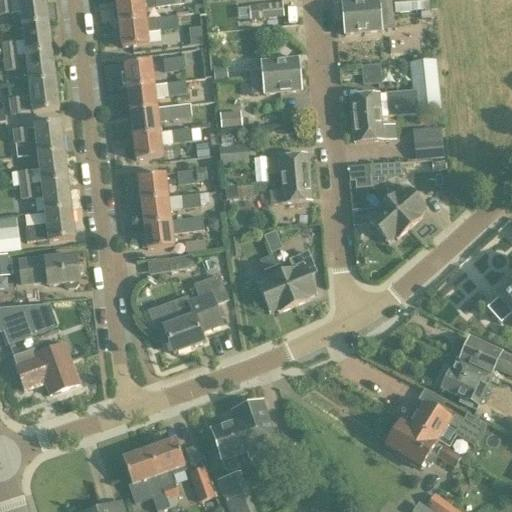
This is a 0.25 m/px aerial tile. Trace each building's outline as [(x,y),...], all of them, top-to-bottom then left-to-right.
[(17,0),(21,28),(47,25),(44,0),(17,0)] [(119,25),(119,26),(146,23),(142,0),(135,0),(116,2),(117,12),(113,13),(115,25),(119,25)] [(175,8),(174,0),(154,0),(156,11),(175,8)] [(0,2),(0,16),(12,15),(10,1),(0,2)] [(381,18),(379,3),(379,1),(341,4),(342,21),(381,18)] [(379,3),(381,18),(393,16),(392,2),(379,3)] [(424,3),(412,4),(412,13),(425,12),(424,3)] [(282,4),(260,7),(262,21),(284,19),(282,4)] [(412,4),(394,5),(394,15),(412,13),(412,4)] [(381,18),(382,33),(394,32),(393,16),(381,18)] [(176,18),(157,20),(158,35),(178,33),(176,18)] [(381,18),(342,21),(344,38),(382,34),(382,33),(381,18)] [(146,23),(119,26),(122,50),(149,47),(146,23)] [(47,25),(21,28),(25,58),(51,54),(47,25)] [(2,46),(3,60),(17,59),(15,44),(2,46)] [(51,54),(25,58),(29,87),(55,84),(51,54)] [(3,60),(5,73),(18,71),(17,59),(3,60)] [(182,60),(164,62),(166,76),(184,73),(182,60)] [(250,82),(300,78),(298,61),(261,64),(261,66),(248,67),(250,82)] [(386,96),(388,119),(414,116),(414,114),(441,111),(437,62),(409,65),(412,93),(386,96)] [(127,91),(154,88),(151,64),(124,67),(127,91)] [(363,88),(381,86),(379,67),(361,69),(363,88)] [(264,98),(301,94),(300,78),(250,82),(251,97),(263,96),(264,98)] [(32,117),(58,114),(55,84),(29,87),(30,99),(19,101),(19,100),(9,101),(11,118),(21,117),(21,115),(32,113),(32,117)] [(185,84),(167,86),(169,99),(187,97),(185,84)] [(154,88),(127,91),(130,115),(157,112),(154,88)] [(352,123),(382,120),(379,97),(349,100),(352,123)] [(130,115),(132,129),(133,139),(160,136),(159,125),(192,121),(190,108),(157,112),(130,115)] [(222,129),(243,126),(241,112),(220,115),(222,129)] [(382,120),(352,123),(354,146),(384,143),(396,143),(394,127),(382,128),(382,120)] [(38,158),(64,154),(60,125),(34,128),(38,158)] [(25,130),(12,132),(15,147),(28,145),(25,130)] [(193,145),(191,131),(172,133),(174,147),(193,145)] [(160,136),(133,139),(136,163),(163,160),(160,136)] [(413,143),(415,163),(444,160),(442,140),(413,143)] [(246,148),(219,150),(220,169),(248,166),(246,148)] [(41,186),(67,183),(64,154),(38,158),(39,173),(31,174),(18,175),(20,189),(32,188),(41,186)] [(267,177),(279,175),(280,184),(310,181),(307,158),(266,162),(267,177)] [(349,180),(370,178),(369,168),(348,170),(349,180)] [(195,172),(176,175),(178,188),(196,186),(195,172)] [(141,204),(168,201),(165,177),(138,180),(141,204)] [(270,208),(312,204),(310,181),(280,184),(281,192),(268,193),(270,208)] [(45,216),(71,212),(67,183),(41,186),(45,216)] [(20,189),(21,201),(33,200),(32,188),(20,189)] [(386,205),(409,232),(422,220),(420,218),(426,212),(405,188),(386,205)] [(168,201),(141,204),(144,228),(171,225),(169,213),(182,211),(201,209),(199,196),(181,199),(168,201)] [(409,232),(386,205),(366,222),(388,246),(394,241),(396,243),(409,232)] [(48,245),(74,241),(71,212),(45,216),(48,245)] [(0,219),(0,254),(19,253),(18,218),(0,219)] [(202,220),(182,222),(184,235),(203,233),(202,220)] [(171,225),(144,228),(147,252),(174,249),(171,225)] [(275,234),(264,239),(271,255),(282,251),(275,234)] [(185,254),(206,254),(206,243),(185,243),(185,254)] [(280,275),(294,310),(310,304),(309,300),(317,297),(306,270),(313,267),(308,254),(289,262),(292,271),(280,275)] [(8,256),(0,257),(0,278),(11,277),(8,256)] [(277,256),(260,259),(262,272),(279,269),(277,256)] [(182,272),(194,270),(192,257),(180,260),(182,272)] [(54,262),(54,258),(18,261),(21,287),(47,285),(47,289),(80,284),(77,259),(54,262)] [(182,272),(180,260),(167,262),(169,274),(182,272)] [(294,310),(280,275),(256,285),(269,317),(277,314),(278,316),(294,310)] [(215,308),(228,303),(219,279),(195,288),(200,301),(189,305),(188,305),(199,336),(200,335),(222,327),(215,308)] [(511,319),(511,288),(486,312),(500,327),(510,318),(511,319)] [(188,305),(189,305),(187,300),(171,306),(178,324),(163,330),(172,357),(204,345),(200,335),(199,336),(188,305)] [(34,339),(57,331),(49,307),(12,310),(18,329),(29,325),(34,339)] [(457,361),(493,379),(493,378),(491,377),(493,371),(511,379),(511,358),(501,354),(470,340),(459,362),(457,361)] [(49,399),(78,388),(64,348),(14,365),(25,395),(45,387),(49,399)] [(479,409),(493,379),(457,361),(451,373),(450,373),(441,391),(461,400),(458,406),(476,414),(479,408),(479,409)] [(249,460),(278,450),(262,404),(233,414),(237,424),(247,455),(249,460)] [(415,412),(406,426),(437,445),(448,427),(457,432),(454,437),(475,450),(488,428),(467,416),(464,422),(452,415),(451,417),(441,410),(439,414),(424,406),(419,415),(415,412)] [(461,460),(437,445),(406,426),(402,423),(385,450),(420,472),(426,463),(431,467),(436,459),(455,471),(461,460)] [(247,455),(237,424),(212,432),(222,463),(247,455)] [(186,473),(175,443),(149,452),(169,511),(169,510),(166,503),(178,498),(171,479),(186,473)] [(164,511),(169,511),(149,452),(122,462),(132,488),(128,490),(135,507),(153,501),(156,511),(164,511)] [(189,476),(198,505),(214,500),(205,472),(189,476)] [(228,511),(248,511),(235,476),(218,482),(228,511)] [(463,511),(431,496),(426,508),(434,511),(463,511)] [(124,511),(122,502),(90,511),(124,511)] [(430,511),(420,503),(413,511),(430,511)]
